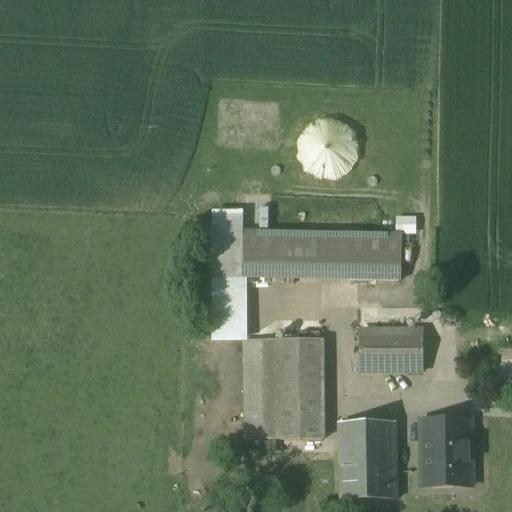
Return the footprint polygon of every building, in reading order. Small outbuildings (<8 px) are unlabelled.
[(416,234),(417,218),(398,218),(397,233),(416,234)] [(400,236),(245,234),(244,280),(399,283),(400,236)] [(422,333),(361,333),(361,374),(422,374),(422,333)] [(322,341),(276,342),(277,442),(323,441),(322,341)] [(470,423),(422,424),(422,456),(470,455),(470,423)] [(395,424),(339,425),(340,503),(396,502),(395,470),(395,424)] [(470,455),(422,456),(423,488),(470,487),(470,455)]
